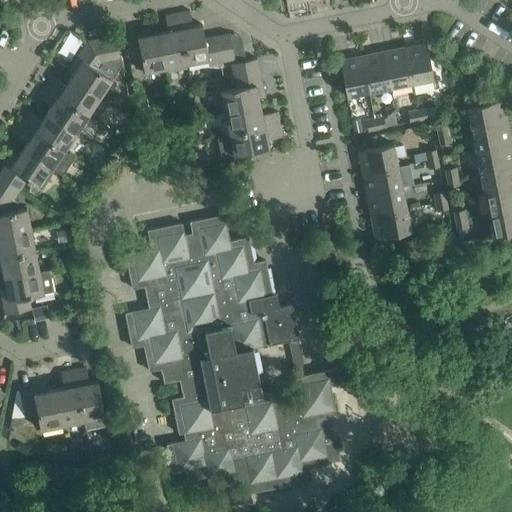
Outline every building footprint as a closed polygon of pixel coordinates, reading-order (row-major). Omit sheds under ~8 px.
[(192,26),(190,11),(177,13),(187,64),(208,60),(209,64),(222,62),(217,36),(205,39),(202,25),(192,26)] [(165,16),(168,31),(159,33),(166,68),(187,64),(177,13),(165,16)] [(141,57),(145,72),(166,68),(159,33),(150,35),(149,29),(124,34),(129,60),(141,57)] [(234,59),(229,33),(217,36),(222,62),(234,59)] [(75,69),(70,77),(100,97),(122,64),(116,35),(87,41),(70,66),(75,69)] [(434,79),(426,43),(404,47),(411,83),(434,79)] [(383,52),(390,87),(411,83),(404,47),(383,52)] [(362,56),(369,91),(390,87),(383,52),(362,56)] [(491,60),(480,53),(477,57),(472,65),(483,73),(488,65),(491,60)] [(339,60),(346,96),(369,91),(362,56),(339,60)] [(257,59),(231,64),(234,76),(260,71),(257,59)] [(236,88),(221,91),(225,113),(260,106),(258,97),(264,95),(260,71),(234,76),(236,88)] [(451,72),(448,77),(448,84),(454,88),(461,78),(451,72)] [(65,85),(52,76),(45,86),(88,115),(96,121),(109,103),(100,97),(70,77),(65,85)] [(38,97),(51,106),(46,113),(76,133),(88,115),(45,86),(38,97)] [(503,100),(467,107),(471,129),(507,122),(503,100)] [(278,112),(262,115),(260,106),(225,113),(229,134),(280,124),(278,112)] [(427,119),(425,109),(417,110),(419,120),(427,119)] [(408,112),(410,122),(419,120),(417,110),(408,112)] [(41,121),(28,112),(21,122),(64,151),(76,133),(46,113),(41,121)] [(385,127),(383,117),(374,119),(376,129),(385,127)] [(361,119),(352,121),(354,132),(363,131),(361,119)] [(365,121),(367,131),(376,129),(374,119),(365,121)] [(14,133),(27,142),(22,149),(52,169),(62,176),(74,158),(64,151),(21,122),(14,133)] [(476,151),(511,143),(507,122),(471,129),(476,151)] [(267,139),(283,136),(280,124),(229,134),(220,136),(224,158),(269,149),(267,139)] [(447,125),(437,127),(439,136),(449,134),(447,125)] [(441,145),(451,143),(449,134),(439,136),(441,145)] [(511,145),(511,143),(476,151),(480,172),(511,165),(511,145)] [(393,144),(357,151),(362,173),(398,166),(393,144)] [(27,179),(40,188),(52,169),(22,149),(17,157),(12,154),(0,172),(0,175),(20,189),(27,179)] [(435,150),(425,151),(427,160),(437,158),(435,150)] [(429,169),(439,167),(437,158),(427,160),(429,169)] [(484,193),(511,187),(511,165),(480,172),(484,193)] [(398,166),(362,173),(366,194),(402,187),(398,166)] [(455,168),(446,170),(447,178),(457,176),(455,168)] [(0,175),(0,190),(13,200),(20,189),(0,175)] [(449,187),(459,185),(457,176),(447,178),(449,187)] [(402,187),(366,194),(371,216),(406,208),(402,187)] [(511,187),(484,193),(489,214),(511,209),(511,187)] [(0,190),(0,235),(31,230),(27,208),(19,210),(17,202),(13,200),(0,190)] [(444,192),(434,194),(436,203),(446,201),(444,192)] [(437,211),(447,209),(446,201),(436,203),(437,211)] [(375,238),(411,231),(406,208),(371,216),(375,238)] [(493,236),(511,232),(511,209),(489,214),(493,236)] [(464,210),(454,212),(456,221),(466,219),(464,210)] [(272,295),(265,260),(253,263),(248,237),(230,241),(225,215),(190,222),(192,233),(185,235),(182,223),(148,230),(151,249),(125,254),(132,288),(144,286),(149,308),(125,313),(132,347),(144,345),(149,371),(161,368),(164,382),(180,379),(183,397),(172,399),(179,434),(184,433),(185,440),(166,444),(172,471),(186,469),(188,480),(207,477),(209,486),(242,479),(245,493),(312,480),(309,466),(339,460),(336,440),(331,417),(336,416),(330,386),(341,383),(338,368),(294,377),(299,398),(286,401),(284,389),(264,393),(255,347),(299,339),(292,304),(280,306),(278,294),(272,295)] [(458,229),(468,227),(466,219),(456,221),(458,229)] [(67,229),(56,231),(58,244),(70,241),(67,229)] [(0,257),(35,251),(31,230),(0,235),(0,257)] [(0,270),(2,270),(4,279),(39,272),(35,251),(0,257),(0,270)] [(6,288),(0,289),(5,314),(31,309),(28,297),(44,294),(39,272),(4,279),(6,288)] [(48,308),(37,310),(38,320),(49,318),(48,308)] [(20,320),(12,322),(14,332),(22,330),(20,320)] [(107,425),(98,381),(89,383),(86,367),(73,370),(83,421),(85,429),(107,425)] [(61,372),(64,388),(55,390),(62,425),(83,421),(73,370),(61,372)] [(369,380),(354,382),(356,392),(371,389),(369,380)] [(17,391),(12,419),(38,414),(41,429),(62,425),(55,390),(46,392),(45,386),(17,391)] [(89,446),(78,448),(80,458),(91,456),(89,446)]
